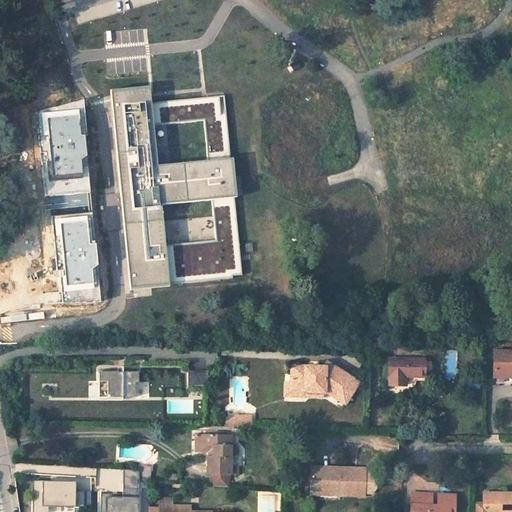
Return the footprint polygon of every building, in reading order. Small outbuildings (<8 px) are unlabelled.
[(94,88),(185,61),(186,67),(198,63),(204,75),(208,68),(221,79),(219,83),(256,100),(257,98),(266,101),(265,104),(287,178),(298,183),(315,178),(308,153),(317,151),(311,130),(309,131),(304,112),(312,96),(303,67),(286,72),(239,47),(246,33),(235,28),(228,29),(219,48),(209,43),(206,31),(200,33),(190,0),(158,0),(165,21),(158,23),(139,29),(136,19),(104,28),(107,38),(81,46),(85,58),(80,60),(88,83),(89,84),(90,85),(93,85),(94,88)] [(158,0),(151,0),(158,23),(165,21),(158,0)] [(136,103),(150,102),(149,86),(110,90),(112,106),(127,104),(126,98),(135,97),(136,103)] [(221,114),(219,95),(150,102),(153,124),(203,119),(207,160),(230,157),(226,114),(221,114)] [(150,102),(136,103),(135,97),(126,98),(127,104),(112,106),(123,225),(131,224),(131,228),(123,229),(129,288),(168,284),(164,245),(160,205),(211,200),(234,198),(230,157),(207,160),(157,164),(153,124),(150,102)] [(234,198),(211,200),(215,240),(164,245),(168,284),(232,278),(232,276),(241,275),(234,198)] [(494,368),(511,368),(511,347),(494,347),(494,368)] [(424,356),(389,356),(389,383),(406,383),(406,374),(425,373),(424,356)] [(335,396),(341,388),(351,394),(359,381),(326,361),(321,370),(314,369),(314,366),(313,363),(294,363),(293,380),(292,388),(324,389),(335,396)] [(511,368),(494,368),(494,379),(511,379),(511,368)] [(208,369),(188,369),(187,385),(208,385),(208,369)] [(98,370),(98,396),(135,396),(135,381),(138,381),(138,370),(98,370)] [(324,393),(324,389),(292,388),(293,380),(287,379),(287,392),(324,393)] [(341,388),(335,396),(346,403),(351,394),(341,388)] [(234,417),(234,423),(251,423),(251,415),(234,415),(234,417)] [(211,476),(228,477),(228,475),(237,475),(237,466),(242,466),(242,456),(238,456),(238,448),(234,444),(231,444),(231,434),(195,434),(195,450),(207,450),(212,450),(212,454),(207,454),(207,474),(211,474),(211,476)] [(309,487),(340,488),(339,492),(363,493),(363,490),(364,470),(364,467),(311,465),(309,487)] [(139,481),(149,482),(150,472),(150,467),(139,467),(139,471),(139,481)] [(138,511),(139,481),(139,471),(123,470),(122,499),(112,499),(112,496),(100,496),(100,511),(138,511)] [(364,470),(363,490),(371,491),(375,486),(375,476),(372,471),(364,470)] [(228,477),(211,476),(211,486),(228,487),(228,477)] [(38,484),(42,511),(56,509),(55,502),(65,501),(62,481),(38,484)] [(454,511),(455,493),(438,492),(438,506),(431,506),(432,492),(411,491),(410,511),(454,511)] [(476,511),(488,511),(489,511),(501,511),(502,509),(511,508),(511,491),(484,491),(484,501),(478,501),(478,511),(476,511)] [(158,511),(173,511),(174,505),(174,499),(159,499),(159,508),(158,511)]
